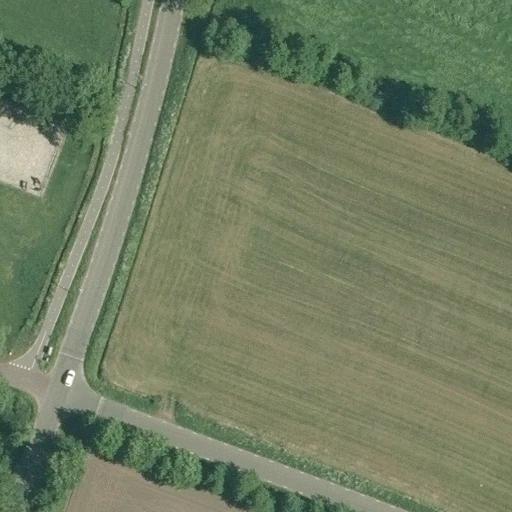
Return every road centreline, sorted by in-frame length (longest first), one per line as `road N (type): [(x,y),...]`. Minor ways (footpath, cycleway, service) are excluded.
road 1 (tertiary): [(59,395),(139,148),(176,0)]
road 2 (unclassified): [(372,511),(59,395)]
road 3 (tertiary): [(18,511),(59,395)]
